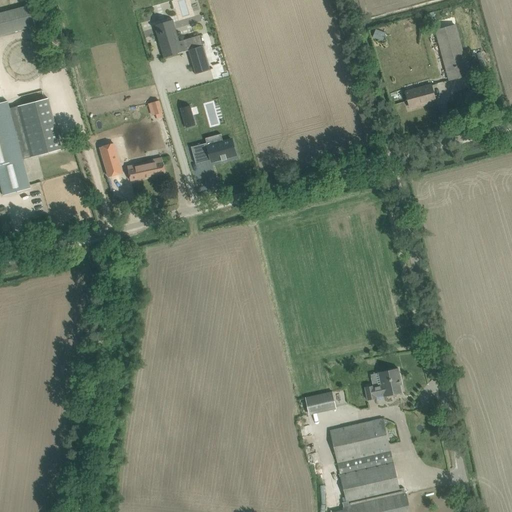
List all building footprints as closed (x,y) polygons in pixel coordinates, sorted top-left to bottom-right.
[(0,13),(0,34),(35,25),(30,6),(0,13)] [(155,25),(154,26),(163,58),(164,58),(164,56),(187,49),(188,51),(195,74),(210,70),(200,35),(179,41),(173,20),(172,20),(172,22),(155,27),(155,25)] [(468,75),(466,65),(455,25),(435,30),(449,80),(468,75)] [(376,29),(373,37),(378,39),(381,31),(376,29)] [(435,101),(431,85),(406,92),(410,108),(435,101)] [(61,150),(48,99),(17,107),(31,157),(31,158),(61,150)] [(160,101),(148,104),(151,117),(163,113),(160,101)] [(0,183),(3,193),(29,186),(25,168),(22,159),(31,157),(17,107),(17,106),(9,109),(7,102),(0,103),(0,183)] [(190,106),(180,109),(186,128),(195,125),(190,106)] [(150,144),(166,141),(163,129),(147,132),(150,144)] [(139,146),(144,145),(150,144),(147,132),(137,134),(139,146)] [(192,147),(191,147),(191,149),(192,149),(193,154),(208,150),(211,160),(212,162),(221,159),(222,161),(222,160),(226,159),(226,160),(227,160),(226,158),(236,155),(232,139),(223,142),(208,146),(207,143),(192,147)] [(116,143),(102,146),(109,176),(122,173),(116,143)] [(147,163),(127,167),(130,181),(150,176),(165,173),(163,163),(162,158),(147,161),(147,163)] [(402,385),(400,379),(398,368),(388,370),(378,373),(380,384),(364,388),(367,401),(376,399),(376,396),(383,395),(383,397),(392,395),(401,393),(400,385),(402,385)] [(332,392),(305,398),(309,415),(336,409),(332,392)] [(330,431),(347,502),(342,503),(343,508),(330,511),(409,511),(404,488),(399,489),(383,419),(330,431)]
